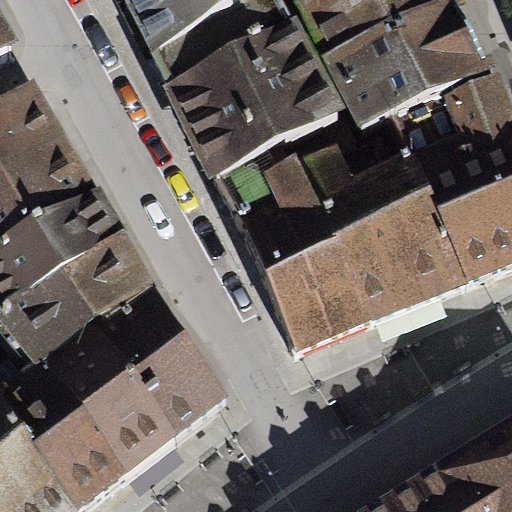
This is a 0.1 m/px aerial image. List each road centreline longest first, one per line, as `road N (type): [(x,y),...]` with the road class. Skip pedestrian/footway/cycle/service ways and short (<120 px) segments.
road 1 (residential): [(49,0),(328,496)]
road 2 (residential): [(511,375),(328,496)]
